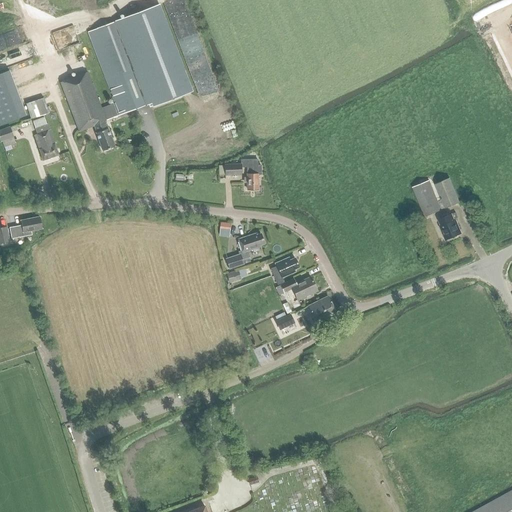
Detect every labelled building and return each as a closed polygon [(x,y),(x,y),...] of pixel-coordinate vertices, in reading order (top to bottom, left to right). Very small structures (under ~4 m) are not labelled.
[(88,32),(116,103),(101,108),(87,72),(60,82),(79,131),(93,126),(96,133),(95,133),(102,151),(114,147),(107,129),(106,129),(104,122),(106,121),(106,120),(151,103),(152,106),(190,92),(157,6),(88,32)] [(22,122),(49,113),(43,97),(17,105),(22,122)] [(39,150),(42,161),(58,155),(54,144),(50,130),(49,130),(47,124),(38,127),(34,128),(36,135),(33,136),(38,150),(39,150)] [(9,127),(0,130),(0,142),(2,141),(4,147),(15,143),(9,127)] [(240,160),(240,164),(224,165),(225,176),(241,175),(240,167),(246,167),(247,174),(246,174),(246,184),(247,184),(247,190),(257,190),(257,184),(258,183),(258,174),(261,174),(261,164),(257,164),(257,160),(240,160)] [(444,209),(459,203),(449,178),(434,184),(444,209)] [(424,217),(441,210),(428,181),(412,188),(424,217)] [(453,218),(457,217),(457,218),(455,213),(438,220),(440,226),(446,240),(460,234),(457,225),(457,224),(456,221),(455,221),(454,220),(453,218)] [(39,218),(21,221),(21,226),(14,227),(16,238),(31,235),(30,231),(41,229),(39,218)] [(0,228),(0,243),(9,242),(6,228),(0,228)] [(256,234),(238,239),(242,254),(239,255),(241,259),(249,257),(247,251),(260,247),(260,246),(263,244),(260,234),(256,235),(256,234)] [(241,259),(239,255),(226,259),(229,269),(243,264),(242,261),(241,259)] [(277,285),(283,282),(281,278),(294,272),(293,270),(298,267),(294,258),(289,261),(288,258),(275,264),(276,266),(270,269),(277,285)] [(241,280),(237,270),(226,274),(229,283),(241,280)] [(283,293),(292,289),(297,301),(317,291),(310,277),(296,284),(293,279),(280,286),(283,293)] [(280,286),(275,288),(278,295),(283,293),(280,286)] [(308,306),(317,325),(337,315),(327,296),(308,306)] [(291,312),(287,302),(282,304),(287,314),(291,312)] [(294,323),(290,314),(285,316),(283,313),(274,317),(276,321),(275,321),(279,331),(294,323)] [(247,480),(249,485),(258,483),(256,477),(247,480)] [(511,511),(511,490),(472,511),(511,511)]
